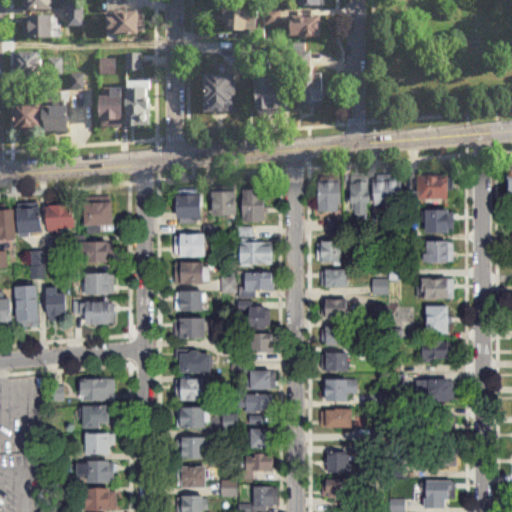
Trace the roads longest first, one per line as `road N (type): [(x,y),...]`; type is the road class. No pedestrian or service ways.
road 1 (secondary): [(0,172),(511,129)]
road 2 (residential): [(482,132),(485,511)]
road 3 (residential): [(295,511),(294,149)]
road 4 (residential): [(143,161),(146,511)]
road 5 (residential): [(173,0),(176,158)]
road 6 (residential): [(0,358),(144,346)]
road 7 (residential): [(354,0),(355,144)]
